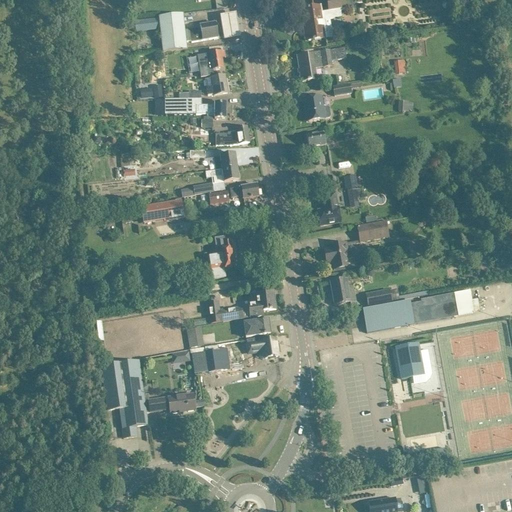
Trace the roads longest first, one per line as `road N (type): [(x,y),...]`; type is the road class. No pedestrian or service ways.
road 1 (residential): [(0,325),(291,276)]
road 2 (tertiary): [(291,276),(244,0)]
road 3 (tertiary): [(263,495),(303,411),(291,276)]
road 4 (unclassified): [(115,511),(130,484),(167,467),(190,470),(232,498)]
